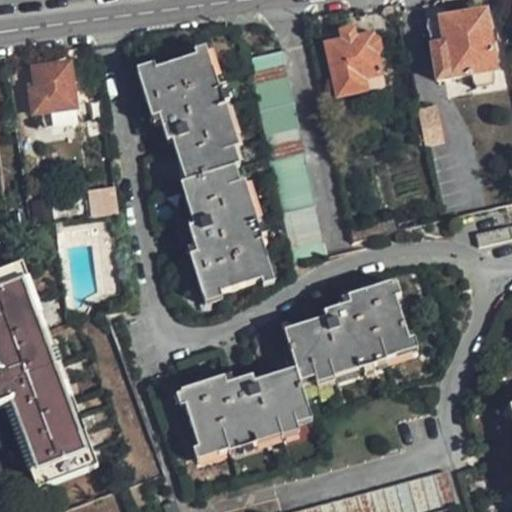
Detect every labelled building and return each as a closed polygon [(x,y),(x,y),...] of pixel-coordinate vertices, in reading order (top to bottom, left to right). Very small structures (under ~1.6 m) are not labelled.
[(485,12),(429,23),(440,82),(475,75),(477,85),(480,89),(494,85),(496,80),(494,71),(496,70),(485,12)] [(371,35),(327,44),(336,97),(381,88),(371,35)] [(293,266),(327,258),(282,56),(247,65),(293,266)] [(202,304),(265,283),(255,245),(261,243),(256,225),(251,228),(238,186),(233,188),(228,172),(232,170),(227,154),(232,152),(218,111),(225,109),(219,91),(210,94),(206,84),(208,83),(200,58),(138,78),(152,121),(158,118),(167,146),(172,144),(179,169),(185,168),(190,183),(185,184),(191,201),(186,202),(193,229),(187,230),(194,258),(188,259),(202,304)] [(75,110),(68,62),(33,66),(36,93),(29,93),(32,116),(75,110)] [(425,139),(443,134),(438,106),(418,110),(425,139)] [(91,191),(95,217),(118,214),(115,186),(91,191)] [(44,199),(33,201),(35,218),(45,216),(44,199)] [(393,231),(390,220),(350,229),(352,241),(393,231)] [(511,228),(475,237),(478,249),(511,241),(511,228)] [(98,470),(22,268),(12,272),(87,474),(98,470)] [(12,272),(0,276),(0,362),(2,369),(0,370),(0,410),(1,410),(5,409),(7,409),(15,406),(47,488),(87,474),(12,272)] [(284,334),(295,372),(254,386),(253,379),(226,388),(224,380),(181,393),(203,461),(228,453),(229,455),(242,451),(244,457),(253,454),(251,448),(281,438),(282,440),(298,435),(296,427),(311,423),(299,385),(332,373),(333,380),(386,364),(386,362),(411,354),(391,286),(348,300),(350,307),(324,315),(326,321),(284,334)] [(7,409),(37,492),(47,488),(15,406),(7,409)] [(431,511),(455,506),(446,472),(296,511),(431,511)] [(180,511),(176,502),(166,506),(167,511),(180,511)]
